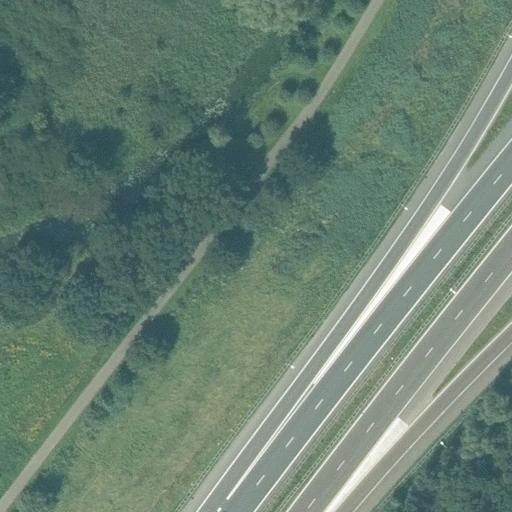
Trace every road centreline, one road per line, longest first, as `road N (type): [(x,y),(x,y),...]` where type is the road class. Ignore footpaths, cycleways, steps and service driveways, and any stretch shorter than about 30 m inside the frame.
road 1 (motorway): [(511,61),(428,213),(247,454),(222,511)]
road 2 (motorway): [(511,166),(237,511)]
road 3 (motorway): [(306,511),(511,253)]
road 4 (motorway): [(344,511),(511,337)]
